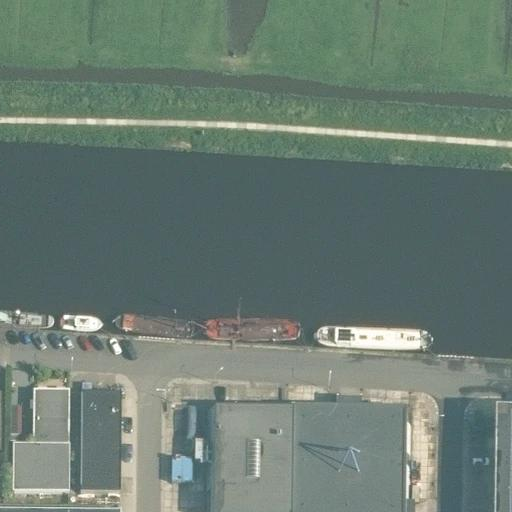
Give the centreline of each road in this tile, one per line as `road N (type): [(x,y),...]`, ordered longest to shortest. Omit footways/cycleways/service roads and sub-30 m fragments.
road 1 (unclassified): [(448,375),(148,358)]
road 2 (unclassified): [(146,511),(148,358)]
road 3 (unclassified): [(148,358),(0,348)]
road 4 (unclassified): [(446,511),(448,375)]
